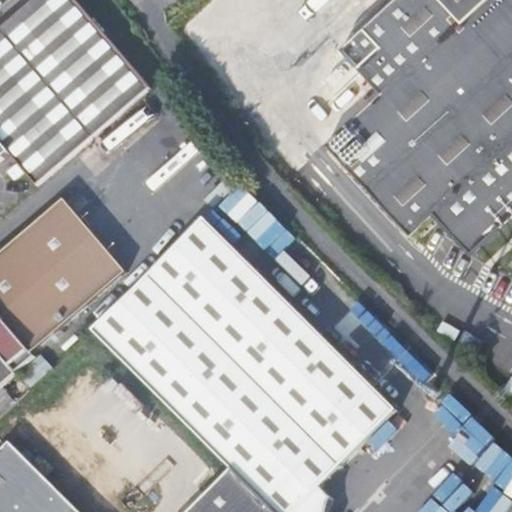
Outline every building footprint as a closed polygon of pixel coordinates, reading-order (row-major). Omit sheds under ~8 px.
[(0,161),(8,154),(37,187),(151,89),(74,0),(35,0),(0,30),(0,161)] [(511,0),(395,0),(345,47),(385,91),(330,143),(415,234),(441,212),(477,251),(511,218),(511,0)] [(0,259),(0,351),(19,372),(37,355),(34,351),(126,267),(66,201),(0,259)] [(141,289),(328,487),(403,411),(209,218),(141,289)] [(339,511),(342,501),(328,487),(141,289),(98,329),(234,471),(275,511),(339,511)] [(0,391),(20,374),(19,372),(0,351),(0,391)] [(508,488),(511,483),(511,451),(479,421),(459,444),(508,488)] [(0,511),(78,511),(13,448),(0,460),(0,511)] [(275,511),(234,471),(193,511),(275,511)]
